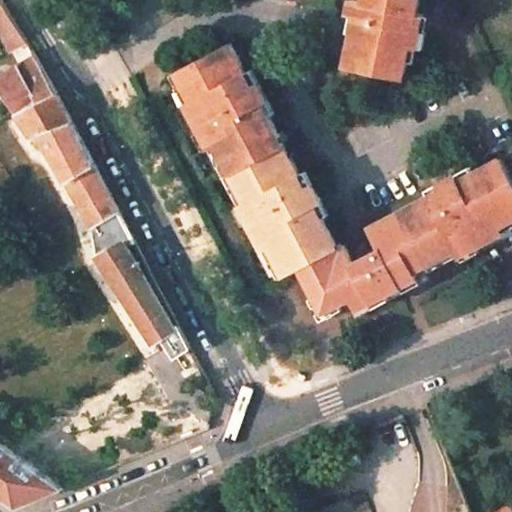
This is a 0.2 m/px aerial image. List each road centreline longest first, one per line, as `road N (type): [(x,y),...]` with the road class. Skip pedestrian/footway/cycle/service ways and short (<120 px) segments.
road 1 (residential): [(263,424),(101,107),(23,0)]
road 2 (residential): [(263,424),(511,332)]
road 3 (residential): [(81,511),(224,451),(263,424)]
